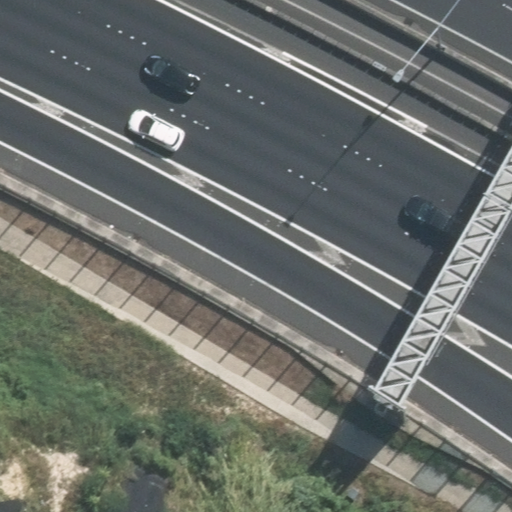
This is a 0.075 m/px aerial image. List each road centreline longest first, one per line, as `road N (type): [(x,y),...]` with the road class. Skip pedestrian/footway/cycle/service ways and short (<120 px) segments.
road 1 (motorway): [(511,401),(151,172),(0,94)]
road 2 (motorway): [(511,236),(238,88),(51,0)]
road 3 (motorway): [(511,128),(250,0)]
